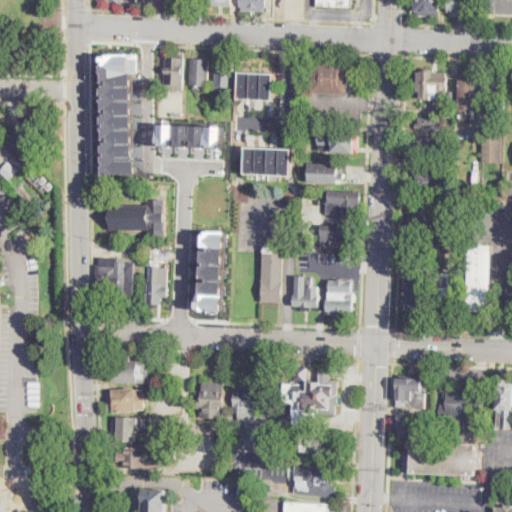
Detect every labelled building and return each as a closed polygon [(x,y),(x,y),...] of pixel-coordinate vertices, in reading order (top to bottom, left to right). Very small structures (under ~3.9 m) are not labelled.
[(268,0),(268,7),(265,7),(265,11),(243,10),(243,7),(241,7),(241,0),(268,0)] [(353,0),(353,8),(317,7),(317,0),(353,0)] [(441,0),(441,16),(418,16),(418,11),(416,11),(416,0),(441,0)] [(471,0),(471,12),(465,12),(465,17),(456,16),(456,12),(449,12),(449,0),(471,0)] [(104,54),(133,53),(135,171),(106,171),(104,54)] [(184,95),(175,95),(175,90),(166,89),(167,57),(186,58),(184,95)] [(210,86),(208,86),(208,90),(194,90),(194,85),(191,85),(192,58),(211,59),(210,86)] [(235,60),(234,90),(215,89),(217,59),(235,60)] [(350,63),(349,94),(314,92),(315,61),(350,63)] [(434,70),(434,73),(449,73),(448,98),(445,98),(445,108),(436,107),(436,99),(421,99),(421,91),(418,91),(419,72),(422,72),(423,70),(434,70)] [(275,101),(240,99),(241,72),(277,74),(275,101)] [(480,74),(479,82),(478,82),(477,108),(473,108),(473,123),(461,122),(461,107),(458,106),(458,94),(452,94),(452,81),(468,81),(468,74),(480,74)] [(507,77),(506,114),(493,114),(493,102),(482,102),(483,77),(507,77)] [(54,135),(25,164),(5,144),(33,115),(54,135)] [(438,128),(438,130),(426,130),(426,128),(417,128),(417,123),(420,123),(420,118),(442,118),(442,128),(438,128)] [(226,126),(225,149),(159,146),(161,123),(226,126)] [(456,125),(456,140),(444,140),(445,125),(456,125)] [(354,136),(361,137),(359,154),(330,151),(330,145),(318,144),(319,133),(329,134),(330,130),(354,131),(354,136)] [(502,136),(501,162),(484,162),(484,135),(502,136)] [(443,137),(442,145),(439,145),(439,158),(418,157),(418,151),(414,151),(414,143),(419,143),(419,137),(443,137)] [(293,149),(293,175),(247,174),(247,148),(293,149)] [(19,168),(11,179),(1,170),(10,160),(19,168)] [(345,180),(339,180),(339,184),(310,183),(311,163),(346,166),(345,180)] [(442,170),(441,192),(416,191),(417,169),(442,170)] [(479,182),(479,174),(463,174),(463,183),(479,182)] [(30,185),(25,189),(20,183),(25,179),(30,185)] [(50,185),(45,190),(40,185),(45,180),(50,185)] [(359,216),(328,214),(329,190),(361,192),(359,216)] [(57,201),(47,209),(44,204),(54,197),(57,201)] [(168,199),(168,235),(151,235),(151,229),(112,230),(112,222),(108,222),(108,213),(113,213),(112,205),(149,205),(149,199),(168,199)] [(442,200),(442,225),(415,225),(415,203),(419,203),(419,199),(442,200)] [(463,200),(462,213),(443,213),(444,199),(463,200)] [(483,200),(482,209),(473,209),(473,200),(483,200)] [(464,230),(455,231),(455,223),(464,222),(464,230)] [(356,250),(322,249),(323,225),(357,226),(356,250)] [(229,231),(224,310),(201,308),(205,229),(229,231)] [(494,245),(492,310),(470,310),(471,248),(482,248),(483,245),(494,245)] [(284,302),(263,301),(265,246),(275,246),(275,253),(286,254),(284,302)] [(137,262),(136,295),(129,295),(129,297),(96,295),(98,264),(100,265),(101,257),(120,257),(120,261),(137,262)] [(171,267),(170,297),(163,297),(163,304),(161,304),(160,307),(149,307),(150,267),(171,267)] [(431,269),(430,274),(433,274),(432,305),(427,305),(427,310),(408,310),(408,305),(404,304),(405,279),(407,279),(407,272),(409,272),(409,269),(431,269)] [(459,273),(459,278),(463,278),(463,307),(460,307),(460,310),(453,310),(453,313),(445,313),(445,310),(439,310),(439,306),(436,306),(436,295),(438,295),(438,277),(443,277),(443,273),(459,273)] [(320,287),(320,296),(321,296),(321,307),(313,307),(313,312),(303,311),(303,307),(295,306),(295,294),(297,295),(298,276),(314,277),(314,286),(320,287)] [(357,303),(354,303),(354,315),(329,315),(330,280),(354,281),(354,292),(357,293),(357,303)] [(148,361),(148,369),(151,369),(151,383),(115,382),(115,380),(109,380),(110,362),(116,362),(117,356),(131,356),(131,361),(148,361)] [(309,380),(295,380),(296,365),(309,366),(309,380)] [(341,381),(340,405),(338,405),(338,414),(321,413),(320,425),(294,423),(295,403),(285,403),(285,383),(320,385),(321,371),(332,371),(332,381),(341,381)] [(427,408),(398,407),(398,375),(428,375),(427,408)] [(225,383),(224,418),(202,417),(203,408),(196,408),(196,402),(200,403),(200,397),(204,397),(205,382),(225,383)] [(511,382),(511,428),(497,428),(500,382),(511,382)] [(250,387),(250,390),(265,390),(264,405),(259,405),(258,422),(237,421),(238,411),(235,411),(236,389),(244,390),(244,387),(250,387)] [(483,389),(482,420),(438,418),(439,405),(444,405),(445,387),(483,389)] [(139,410),(110,412),(109,391),(115,391),(115,389),(138,388),(139,410)] [(294,412),(293,423),(286,427),(274,427),(274,416),(280,417),(294,412)] [(429,415),(429,428),(425,427),(425,437),(397,436),(397,414),(429,415)] [(144,418),(144,428),(141,428),(141,431),(137,431),(137,441),(114,440),(115,418),(121,418),(121,416),(144,418)] [(479,436),(478,419),(461,420),(462,437),(479,436)] [(340,461),(327,460),(328,454),(303,452),(303,432),(342,434),(340,461)] [(482,469),(478,468),(477,475),(412,473),(413,441),(478,444),(478,452),(483,452),(482,469)] [(176,450),(175,465),(159,464),(158,470),(123,467),(124,461),(118,461),(119,452),(124,452),(125,445),(159,447),(159,449),(176,450)] [(340,469),(340,478),(336,478),(336,485),(339,485),(339,497),(296,495),(297,464),(284,464),(284,456),(317,458),(317,465),(335,466),(335,469),(340,469)] [(223,458),(223,468),(212,467),(212,458),(223,458)] [(170,490),(168,511),(143,511),(144,510),(138,510),(138,497),(144,497),(145,489),(170,490)] [(331,504),(331,511),(287,511),(288,502),(331,504)]
